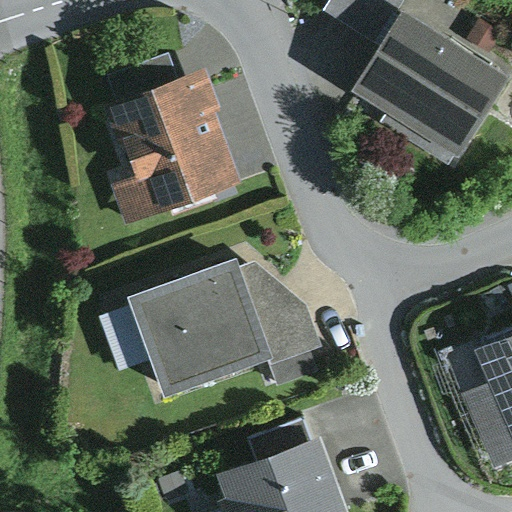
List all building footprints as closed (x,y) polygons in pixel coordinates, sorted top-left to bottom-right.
[(331,0),(326,10),(380,42),(403,5),(405,0),(331,0)] [(508,71),(403,5),(380,42),(352,86),(388,108),(380,121),(449,164),(508,71)] [(108,74),(118,99),(179,77),(170,52),(108,74)] [(118,99),(105,103),(119,143),(125,141),(136,173),(112,182),(126,223),(243,182),(204,69),(179,77),(118,99)] [(235,255),(129,293),(132,302),(97,315),(118,371),(152,359),(164,391),(271,352),(239,266),(235,255)] [(255,260),(239,266),(271,352),(274,362),(312,350),(322,346),(305,301),(255,260)] [(463,391),(496,465),(511,458),(511,328),(473,346),(488,380),(463,391)] [(318,370),(312,350),(274,362),(271,363),(278,383),(318,370)] [(248,436),(256,459),(312,438),(304,416),(248,436)] [(256,459),(221,472),(230,497),(219,501),(223,511),(349,511),(321,435),(312,438),(256,459)] [(180,472),(160,479),(165,495),(171,500),(187,494),(187,485),(180,472)]
